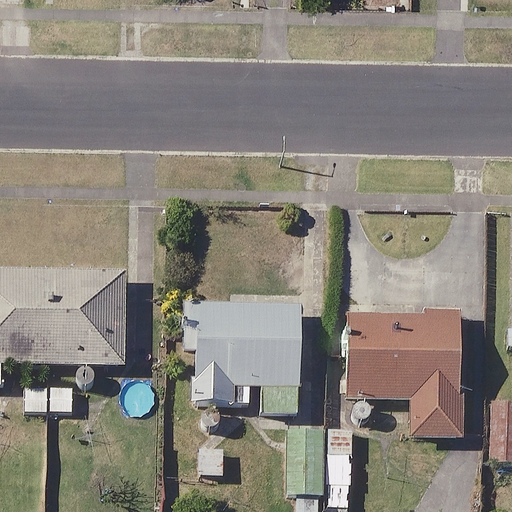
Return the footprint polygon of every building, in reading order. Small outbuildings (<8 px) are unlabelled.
[(125,276),(0,272),(0,391),(6,391),(7,369),(122,373),(125,276)] [(297,312),(185,310),(184,357),(190,357),(189,407),(256,409),(255,419),(295,420),(297,312)] [(458,442),(454,320),(341,323),(344,405),(408,403),(409,444),(458,442)] [(74,391),(24,389),(22,414),(72,417),(74,391)] [(511,467),(511,408),(491,408),(490,467),(511,467)] [(321,435),(288,434),(286,499),(318,500),(321,435)] [(351,434),(329,434),(328,511),(349,511),(351,434)] [(227,450),(193,450),(192,481),(226,482),(227,450)]
